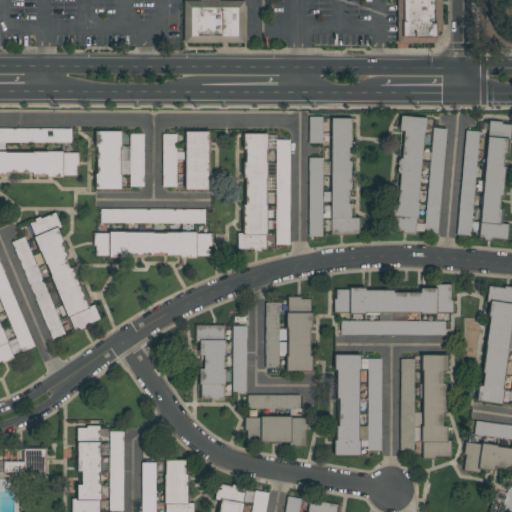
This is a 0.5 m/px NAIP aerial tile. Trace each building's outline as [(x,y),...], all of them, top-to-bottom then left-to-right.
[(183,0),(244,0),(243,42),(183,42),(183,0)] [(395,0),(440,0),(440,34),(434,34),(434,43),(395,43),(395,0)] [(308,143),(307,116),(321,116),(322,143),(308,143)] [(423,117),(415,233),(392,231),(399,131),(400,116),(423,117)] [(330,233),(330,201),(322,201),(322,191),(330,191),(329,118),(349,118),(349,218),(358,218),(358,233),(330,233)] [(479,238),(487,121),(506,123),(499,223),(506,224),(505,240),(479,238)] [(443,128),(438,231),(424,231),(430,127),(443,128)] [(0,128),(70,128),(70,142),(0,142),(0,128)] [(477,131),(470,236),(456,235),(463,130),(477,131)] [(143,186),(129,186),(129,174),(119,174),(119,189),(95,189),(95,131),(120,131),(120,146),(129,146),(128,134),(143,134),(143,186)] [(207,131),(207,189),(184,189),(184,131),(207,131)] [(174,186),(161,186),(161,133),(174,133),(174,186)] [(265,250),(236,249),(236,233),(243,233),(243,162),(244,162),(244,134),(265,134),(265,250)] [(288,139),(289,244),(275,244),(274,139),(288,139)] [(0,152),(63,152),(63,174),(0,174),(0,152)] [(77,176),(77,153),(64,153),(65,176),(77,176)] [(308,236),(308,161),(320,161),(320,236),(308,236)] [(203,210),(203,223),(99,222),(99,209),(203,210)] [(69,331),(36,234),(28,237),(26,232),(31,230),(28,222),(53,213),(85,308),(93,305),(98,321),(69,331)] [(210,232),(210,255),(93,256),(93,233),(210,232)] [(61,334),(49,339),(12,241),(25,236),(61,334)] [(0,264),(33,347),(13,354),(8,341),(14,338),(0,302),(0,264)] [(450,313),(333,312),(333,290),(420,291),(420,288),(436,288),(436,284),(450,284),(450,313)] [(501,403),(475,400),(477,385),(481,386),(490,300),(486,300),(487,285),(511,288),(511,320),(509,320),(501,403)] [(285,371),(286,297),(310,297),(309,371),(285,371)] [(263,367),(263,300),(277,300),(277,367),(263,367)] [(339,335),(339,322),(443,320),(443,334),(339,335)] [(223,325),(223,399),(198,399),(199,368),(199,342),(193,342),(193,325),(223,325)] [(244,326),(243,367),(232,367),(233,326),(244,326)] [(0,330),(10,359),(0,362),(0,330)] [(336,455),(335,355),(357,354),(358,455),(336,455)] [(398,358),(412,358),(413,412),(421,412),(420,355),(445,355),(446,370),(442,370),(443,426),(446,426),(446,440),(449,440),(449,457),(421,457),(421,440),(413,440),(413,450),(399,450),(398,358)] [(365,366),(359,366),(359,359),(379,358),(380,450),(366,450),(365,366)] [(299,394),(299,407),(247,408),(247,395),(299,394)] [(304,443),(244,442),(244,417),(304,417),(304,443)] [(511,437),(473,436),(474,422),(511,424),(511,437)] [(99,442),(98,511),(71,511),(71,498),(76,499),(76,484),(81,484),(81,471),(77,471),(77,442),(99,442)] [(511,448),(511,471),(492,469),(492,470),(479,469),(478,473),(461,471),(464,442),(511,448)] [(43,472),(16,471),(16,462),(21,462),(21,449),(44,449),(43,472)] [(192,511),(164,511),(164,475),(165,475),(165,460),(185,460),(185,475),(187,475),(186,503),(192,503),(192,511)] [(155,511),(141,511),(141,463),(155,463),(155,511)] [(218,511),(221,499),(216,498),(218,484),(231,487),(232,484),(246,486),(241,511),(218,511)] [(264,511),(250,511),(254,491),(268,493),(264,511)] [(283,511),(286,497),(300,499),(297,511),(283,511)]
